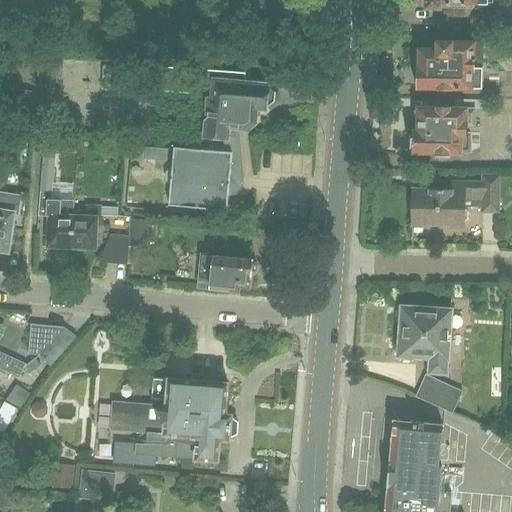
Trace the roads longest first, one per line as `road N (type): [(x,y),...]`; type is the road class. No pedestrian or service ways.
road 1 (residential): [(327,317),(0,288)]
road 2 (secondary): [(332,265),(351,0)]
road 3 (secondary): [(314,511),(327,317)]
road 4 (residential): [(511,268),(332,265)]
